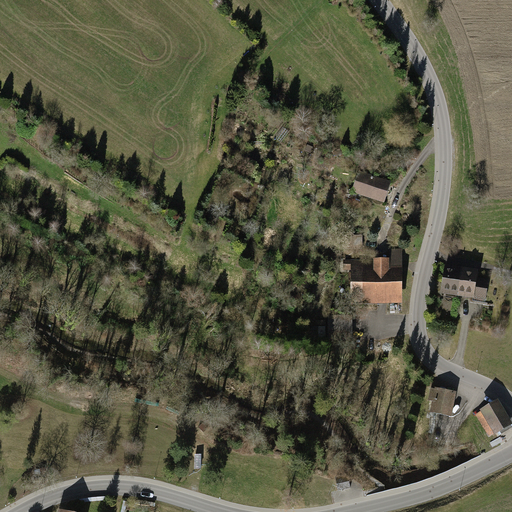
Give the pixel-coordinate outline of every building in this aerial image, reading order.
[(389,186),(358,176),(352,195),(383,205),(389,186)] [(362,250),(362,236),(341,236),(341,250),(362,250)] [(391,262),(343,261),(344,272),(352,271),(352,306),(404,305),(402,250),(390,249),(391,262)] [(459,299),(463,271),(448,269),(444,297),(459,299)] [(463,271),(459,299),(473,301),(473,299),(486,301),(489,281),(477,280),(477,273),(463,271)] [(352,316),(329,316),(330,343),(353,342),(352,316)] [(458,392),(432,387),(429,402),(434,403),(432,416),(453,420),(458,392)] [(498,403),(480,414),(494,437),(511,426),(498,403)] [(335,477),(339,491),(351,489),(348,474),(335,477)]
